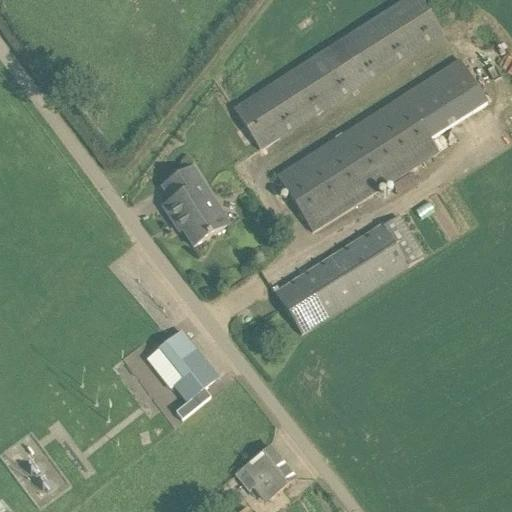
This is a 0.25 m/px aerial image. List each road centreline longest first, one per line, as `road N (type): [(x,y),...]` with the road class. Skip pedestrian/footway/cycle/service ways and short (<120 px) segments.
road 1 (unclassified): [(354,511),(0,44)]
road 2 (track): [(265,0),(114,199)]
